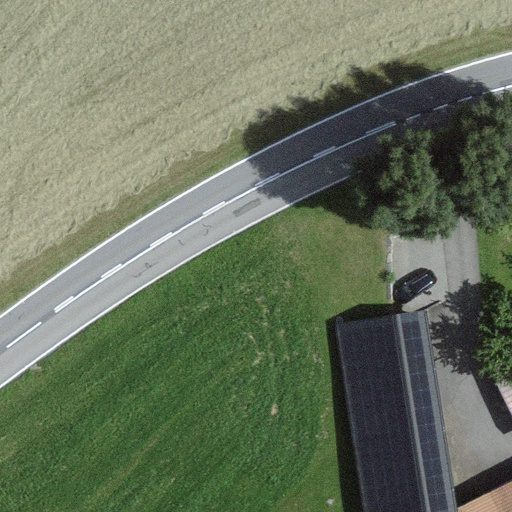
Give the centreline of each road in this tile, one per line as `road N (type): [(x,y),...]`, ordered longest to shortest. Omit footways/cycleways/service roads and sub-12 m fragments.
road 1 (secondary): [(0,353),(111,272),(264,183),(409,118),(511,86)]
road 2 (unknown): [(409,118),(487,501)]
